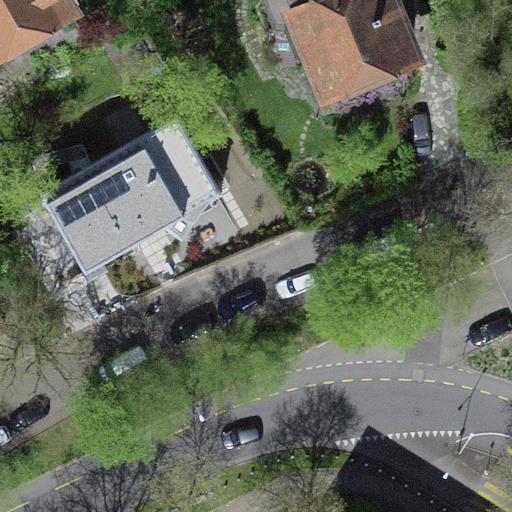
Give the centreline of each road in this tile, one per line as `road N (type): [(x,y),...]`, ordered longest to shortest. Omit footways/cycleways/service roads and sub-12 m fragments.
road 1 (residential): [(511,161),(173,301),(0,396)]
road 2 (primary): [(511,411),(419,394),(325,398),(236,423),(49,511)]
